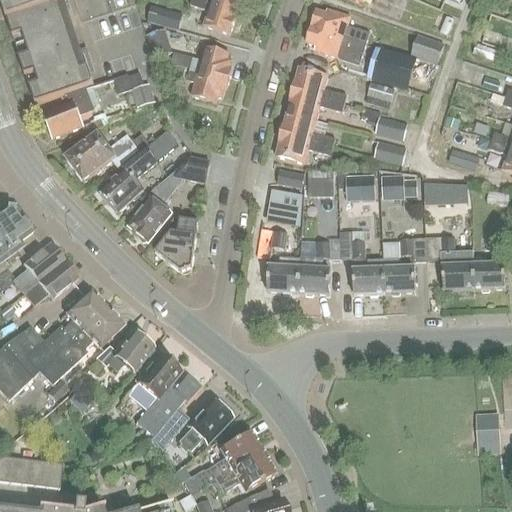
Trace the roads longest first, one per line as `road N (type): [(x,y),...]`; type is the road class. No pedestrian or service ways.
road 1 (residential): [(202,338),(219,313),(254,129),(293,0)]
road 2 (residential): [(265,391),(311,352),(338,344),(511,335)]
road 3 (tertiary): [(202,338),(105,255),(22,161)]
road 4 (tertiary): [(330,511),(296,430),(265,391)]
